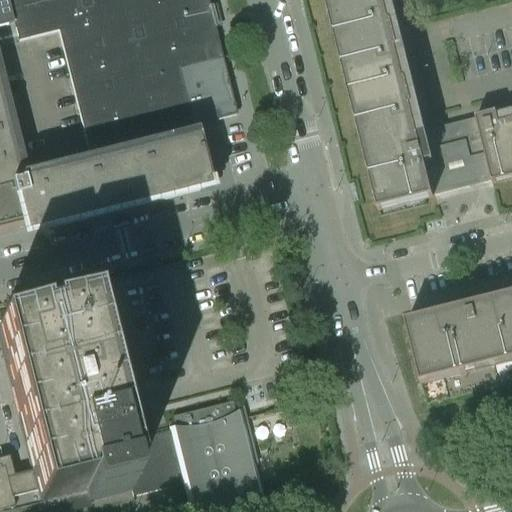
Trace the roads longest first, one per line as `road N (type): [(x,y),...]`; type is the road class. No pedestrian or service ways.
road 1 (residential): [(311,193),(0,271)]
road 2 (residential): [(311,193),(264,0)]
road 3 (residential): [(339,286),(511,242)]
road 4 (residential): [(371,417),(339,286)]
